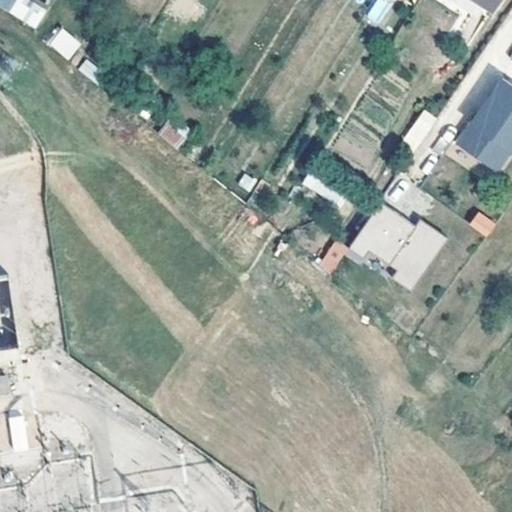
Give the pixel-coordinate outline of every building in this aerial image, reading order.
[(46,10),(30,0),(0,0),(0,4),(33,30),(46,10)] [(377,26),(391,5),(383,0),(376,0),(365,18),(377,26)] [(479,0),(493,8),(497,0),(479,0)] [(66,60),(81,45),(63,27),(48,42),(66,60)] [(511,82),(503,76),(472,121),(471,120),(456,142),(499,172),(511,152),(511,82)] [(400,138),(414,150),(439,120),(425,109),(400,138)] [(179,150),(192,128),(173,113),(157,132),(179,150)] [(483,223),(492,210),(474,197),(464,209),(483,223)] [(380,198),(348,245),(363,256),(369,248),(397,267),(392,275),(411,288),(448,235),(420,216),(415,223),(380,198)] [(331,275),(348,248),(334,239),(317,266),(331,275)] [(0,278),(0,350),(13,349),(6,277),(0,278)] [(0,375),(0,392),(10,391),(7,374),(0,375)] [(0,449),(8,449),(6,414),(0,414),(0,449)] [(12,451),(26,449),(21,416),(7,419),(12,451)]
